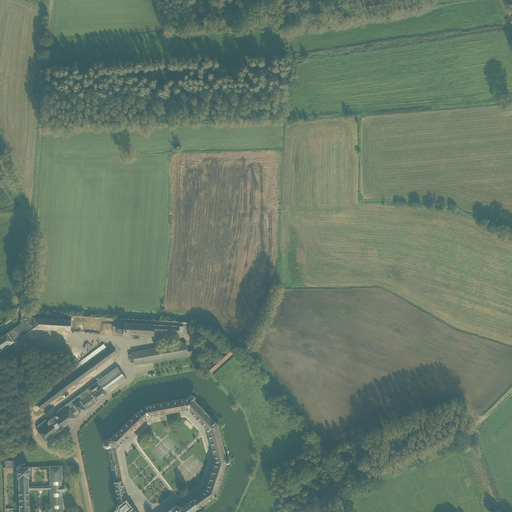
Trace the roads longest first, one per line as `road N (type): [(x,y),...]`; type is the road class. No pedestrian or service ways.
road 1 (track): [(50,0),(33,224)]
road 2 (track): [(338,489),(469,432),(511,390)]
road 3 (unknown): [(79,464),(34,431),(20,343)]
road 4 (unknown): [(79,464),(76,426),(129,381),(124,352)]
